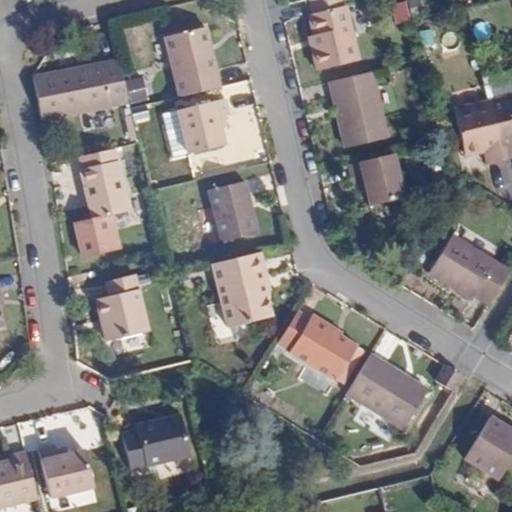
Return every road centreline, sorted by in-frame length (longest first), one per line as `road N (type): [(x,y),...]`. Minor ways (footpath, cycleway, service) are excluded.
road 1 (residential): [(108,0),(20,20),(4,44),(55,367),(52,386),(0,404)]
road 2 (residential): [(251,0),(305,240),(318,261),(471,357)]
